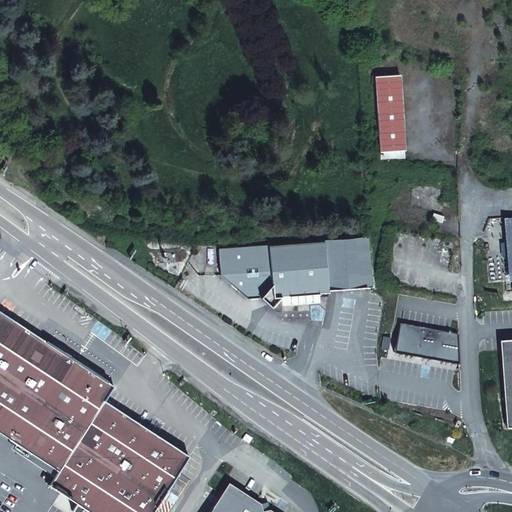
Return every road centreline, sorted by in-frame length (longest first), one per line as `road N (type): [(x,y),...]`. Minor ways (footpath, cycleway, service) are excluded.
road 1 (primary): [(415,478),(65,229)]
road 2 (primary): [(48,257),(352,471)]
road 3 (unknown): [(310,352),(187,276)]
road 4 (unknown): [(310,352),(317,313),(337,298),(348,315),(340,364)]
